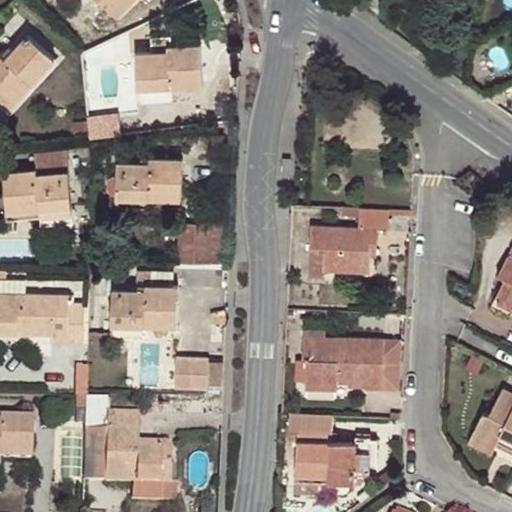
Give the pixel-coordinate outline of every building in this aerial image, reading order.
[(97,0),(114,17),(130,0),(97,0)] [(0,96),(9,104),(51,57),(26,34),(4,57),(0,54),(0,96)] [(135,53),(136,87),(200,85),(199,46),(167,47),(167,52),(135,53)] [(117,161),(116,196),(179,199),(180,158),(149,157),(149,162),(117,161)] [(35,169),(1,173),(6,214),(42,210),(43,219),(43,224),(72,220),(67,170),(36,174),(35,169)] [(390,229),(390,207),(364,206),(361,227),(311,225),(309,276),(324,277),(325,271),(368,273),(369,258),(369,246),(378,246),(379,229),(390,229)] [(43,219),(42,210),(6,214),(7,223),(43,219)] [(179,223),(177,262),(207,263),(228,263),(227,224),(208,224),(179,223)] [(369,246),(369,258),(377,257),(378,246),(369,246)] [(511,256),(508,255),(497,277),(504,280),(496,296),(498,297),(511,304),(511,256)] [(144,285),(166,287),(167,273),(135,271),(135,290),(144,291),(144,285)] [(0,283),(0,292),(17,294),(18,284),(0,283)] [(111,289),(110,324),(174,328),(176,287),(166,287),(144,285),(144,291),(135,290),(111,289)] [(17,294),(0,292),(0,331),(50,334),(49,329),(81,331),(82,303),(68,303),(67,295),(17,294)] [(496,304),(511,312),(511,304),(498,297),(496,304)] [(339,387),(339,385),(339,376),(348,377),(348,385),(349,387),(365,388),(365,390),(382,390),(385,339),(326,336),(326,329),(304,328),(304,361),(307,361),(306,386),(339,387)] [(49,329),(50,334),(49,341),(80,342),(81,331),(49,329)] [(140,381),(162,385),(168,349),(146,345),(140,381)] [(207,358),(176,358),(175,387),(206,388),(207,358)] [(223,358),(207,358),(206,388),(222,388),(223,358)] [(339,376),(339,385),(348,385),(348,377),(339,376)] [(511,392),(504,388),(489,417),(482,414),(471,437),(494,448),(495,446),(501,435),(511,440),(511,392)] [(85,428),(84,480),(131,481),(168,482),(168,481),(170,442),(136,441),(136,413),(105,412),(105,430),(98,429),(85,428)] [(322,414),(293,413),(292,433),(298,433),(320,432),(322,414)] [(0,454),(29,454),(29,415),(0,414),(0,454)] [(320,432),(298,433),(296,476),(328,478),(329,483),(356,485),(357,469),(369,469),(371,438),(355,436),(355,443),(332,443),(320,442),(320,432)] [(331,433),(320,432),(320,442),(332,443),(331,433)] [(495,446),(511,454),(511,440),(501,435),(495,446)] [(494,448),(471,437),(468,444),(491,455),(494,448)] [(67,440),(67,471),(82,471),(83,441),(67,440)] [(168,482),(131,481),(130,497),(173,498),(174,481),(168,481),(168,482)]
